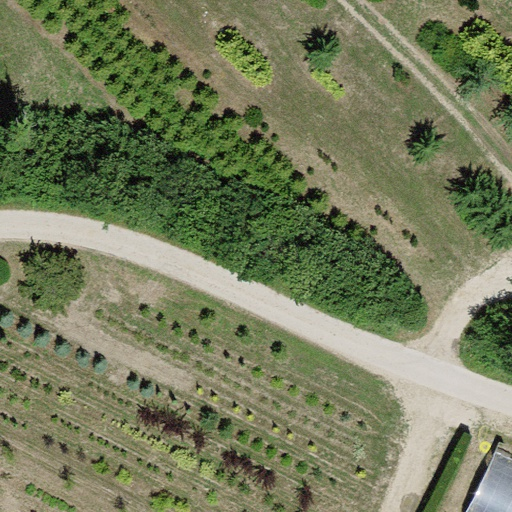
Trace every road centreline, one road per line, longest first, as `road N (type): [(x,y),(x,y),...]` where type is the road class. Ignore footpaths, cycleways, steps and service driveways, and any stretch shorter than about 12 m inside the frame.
road 1 (track): [(0,227),(64,233),(210,279),(429,378),(511,405)]
road 2 (track): [(429,378),(465,300),(511,278)]
